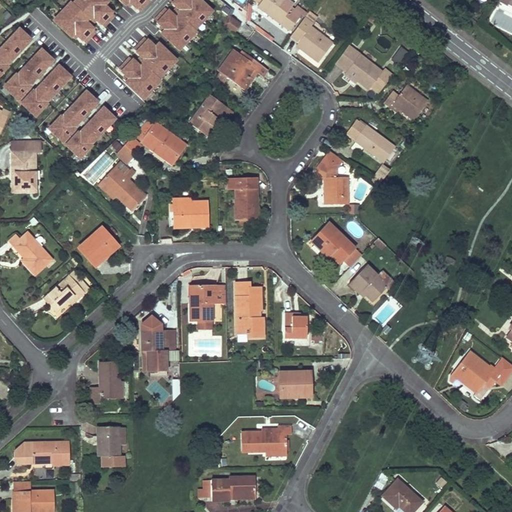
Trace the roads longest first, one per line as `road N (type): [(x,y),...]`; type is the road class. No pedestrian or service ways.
road 1 (residential): [(254,251),(182,245),(156,253),(39,360)]
road 2 (residential): [(60,379),(175,260),(254,251)]
road 3 (residential): [(279,165),(327,107),(327,94),(308,76),(288,77),(250,118),(249,142),(270,162)]
road 4 (residential): [(378,351),(349,385),(285,504)]
road 5 (residential): [(378,351),(463,428),(492,427),(511,412)]
road 6 (primary): [(511,86),(396,0)]
road 7 (residential): [(271,257),(378,351)]
